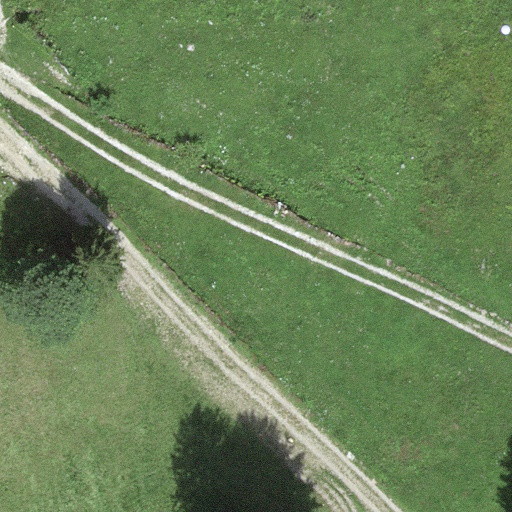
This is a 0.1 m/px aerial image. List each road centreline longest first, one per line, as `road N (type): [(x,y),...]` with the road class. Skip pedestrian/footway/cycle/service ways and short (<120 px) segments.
road 1 (track): [(0,76),(119,155),(511,345)]
road 2 (track): [(0,139),(79,203),(222,359),(387,511)]
